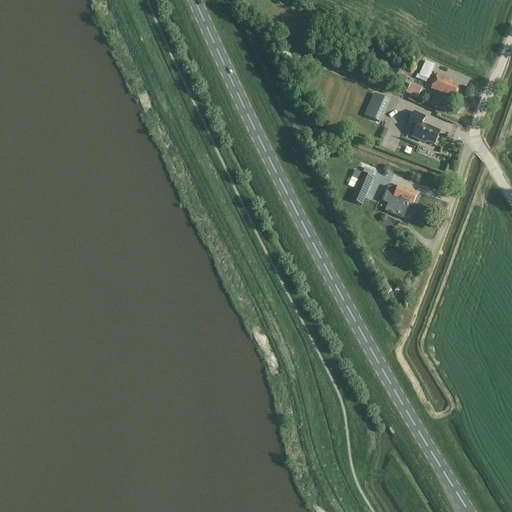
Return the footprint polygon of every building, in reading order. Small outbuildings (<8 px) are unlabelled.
[(283,59),(290,64),(295,56),(287,52),(283,59)] [(383,59),(375,65),(380,71),(388,65),(383,59)] [(436,66),(427,61),(420,76),(418,75),(417,78),(427,83),(428,80),(429,80),(436,66)] [(456,97),(460,88),(458,87),(459,84),(438,75),(431,89),(452,99),(454,96),(456,97)] [(417,99),(422,90),(411,84),(406,94),(417,99)] [(379,123),(382,116),(383,115),(367,108),(367,109),(364,116),(379,123)] [(435,145),(441,132),(423,124),(426,117),(415,112),(408,127),(416,130),(413,138),(423,142),(423,140),(435,145)] [(395,168),(393,176),(403,179),(406,171),(395,168)] [(365,169),(361,178),(372,183),(376,173),(365,169)] [(359,181),(362,174),(355,170),(352,178),(359,181)] [(363,204),(370,189),(359,184),(352,199),(363,204)] [(394,198),(397,190),(389,186),(382,202),(389,205),(385,212),(404,220),(409,209),(408,209),(409,205),(394,198)] [(399,186),(397,190),(394,198),(409,205),(413,207),(418,194),(399,186)]
